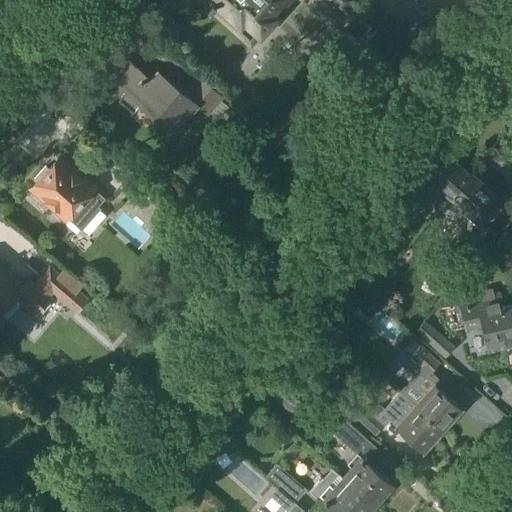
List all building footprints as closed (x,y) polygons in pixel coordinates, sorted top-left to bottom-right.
[(200,0),(207,6),(206,6),(209,9),(210,9),(221,19),(230,9),(245,23),(244,24),(248,27),(249,26),(260,36),(277,17),(276,15),(289,0),(200,0)] [(342,34),(360,14),(348,3),(350,0),(314,0),(325,9),(320,14),(342,34)] [(154,84),(129,62),(113,80),(127,92),(120,100),(133,111),(140,103),(141,102),(148,108),(147,109),(173,132),(196,105),(207,114),(221,98),(198,78),(184,94),(162,75),(154,84)] [(417,189),(440,208),(447,200),(473,172),(471,170),(470,172),(457,160),(475,140),(459,126),(438,150),(443,156),(425,175),(427,177),(417,189)] [(33,187),(66,217),(66,216),(81,229),(100,208),(97,206),(104,198),(92,187),(94,186),(82,175),(80,178),(58,158),(33,187)] [(447,200),(440,208),(458,224),(461,224),(467,217),(476,225),(478,223),(480,225),(503,198),(473,172),(447,200)] [(119,187),(139,205),(152,191),(131,173),(119,187)] [(374,198),(386,209),(403,189),(391,179),(374,198)] [(192,203),(183,213),(204,230),(213,220),(192,203)] [(444,270),(445,271),(455,280),(479,253),(467,243),(444,270)] [(26,305),(35,314),(53,293),(56,296),(55,297),(75,314),(88,298),(78,290),(84,284),(64,267),(58,273),(49,265),(34,283),(28,278),(23,283),(12,273),(10,275),(0,266),(0,310),(14,295),(26,305)] [(480,296),(458,301),(464,328),(479,325),(482,324),(487,344),(502,341),(503,346),(511,344),(511,303),(503,305),(500,291),(493,293),(491,287),(478,290),(480,296)] [(415,331),(444,357),(454,347),(424,320),(415,331)] [(443,430),(453,420),(450,417),(459,407),(426,377),(430,373),(430,372),(439,362),(420,345),(409,357),(421,367),(399,391),(414,404),(443,430)] [(101,389),(117,403),(138,380),(121,366),(101,389)] [(443,430),(414,404),(399,391),(383,408),(380,405),(373,412),(358,399),(347,411),(375,435),(389,419),(422,449),(431,439),(434,441),(443,430)] [(234,427),(245,413),(235,404),(223,418),(234,427)] [(330,424),(349,441),(358,430),(339,414),(330,424)] [(189,476),(200,464),(167,434),(156,447),(189,476)] [(351,467),(343,477),(372,504),(376,507),(386,495),(383,492),(391,483),(369,463),(379,451),(367,440),(347,463),(351,467)] [(297,500),(306,489),(276,463),(265,476),(277,487),(279,484),(297,500)] [(372,504),(343,477),(342,477),(332,468),(322,479),(321,478),(309,492),(317,499),(320,496),(338,511),(371,511),(376,507),(372,504)] [(103,499),(91,511),(111,511),(114,509),(103,499)] [(305,511),(294,503),(285,511),(305,511)]
